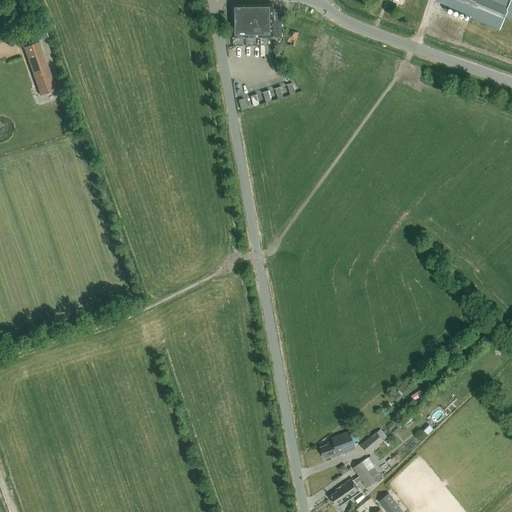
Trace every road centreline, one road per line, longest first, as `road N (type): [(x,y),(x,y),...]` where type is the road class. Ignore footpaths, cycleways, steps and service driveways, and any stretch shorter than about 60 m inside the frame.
road 1 (unclassified): [(303,511),(216,0)]
road 2 (unclassified): [(511,83),(360,30),(316,0)]
